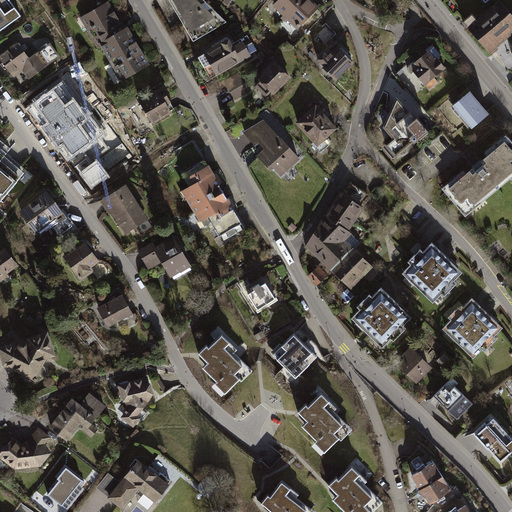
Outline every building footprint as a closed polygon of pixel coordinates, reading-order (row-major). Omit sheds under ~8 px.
[(10,0),(0,0),(0,30),(21,14),(10,0)] [(108,0),(80,16),(97,46),(101,45),(122,79),(150,63),(128,25),(124,27),(108,0)] [(170,0),(193,40),(228,21),(206,0),(170,0)] [(314,0),(278,0),(273,5),(298,29),(320,5),(314,0)] [(511,35),(511,16),(499,2),(477,21),(472,15),(463,23),(490,54),(511,35)] [(205,53),(198,57),(211,78),(258,50),(247,35),(234,43),(229,36),(204,51),(205,53)] [(17,41),(0,54),(0,58),(15,77),(23,71),(29,80),(48,65),(38,50),(29,56),(17,41)] [(324,51),(316,59),(337,79),(354,61),(338,44),(327,55),(324,51)] [(429,50),(407,68),(412,74),(415,71),(425,84),(447,67),(438,56),(436,57),(429,50)] [(274,59),(257,77),(259,79),(254,84),(268,97),(272,92),(275,94),(291,76),(274,59)] [(239,72),(224,81),(235,100),(250,91),(239,72)] [(49,85),(30,100),(47,121),(56,114),(54,112),(64,104),(49,85)] [(163,87),(141,101),(153,123),(176,108),(163,87)] [(472,89),(453,103),(474,127),(491,112),(472,89)] [(400,102),(384,116),(397,132),(418,115),(408,105),(405,107),(400,102)] [(316,103),(296,121),(321,150),(331,141),(327,137),(338,128),(316,103)] [(264,119),(243,132),(255,145),(259,142),(264,148),(258,155),(271,169),(273,167),(281,175),(300,157),(264,119)] [(99,122),(71,144),(82,159),(74,167),(84,181),(101,169),(96,163),(117,147),(99,122)] [(464,169),(444,187),(464,214),(511,175),(511,137),(508,132),(485,152),(488,155),(467,172),(464,169)] [(24,170),(0,150),(0,197),(1,199),(24,170)] [(206,159),(181,172),(189,184),(180,190),(193,212),(225,194),(206,159)] [(148,218),(126,183),(99,201),(110,215),(112,212),(125,233),(148,218)] [(47,190),(18,210),(36,231),(52,222),(60,233),(72,225),(47,190)] [(327,214),(337,222),(340,222),(349,230),(365,207),(343,190),(327,214)] [(225,194),(193,212),(200,222),(209,216),(220,235),(221,234),(225,239),(245,228),(225,194)] [(337,222),(327,214),(325,213),(318,225),(322,228),(324,239),(339,242),(346,239),(352,232),(349,230),(340,222),(337,222)] [(322,228),(318,225),(306,245),(332,271),(353,247),(346,239),(339,242),(324,239),(322,228)] [(153,242),(138,251),(149,269),(161,262),(170,278),(191,266),(174,235),(155,246),(153,242)] [(411,262),(403,271),(434,301),(444,292),(448,296),(461,283),(456,279),(465,269),(433,240),(424,249),(422,247),(409,260),(411,262)] [(84,241),(64,257),(82,280),(95,272),(91,267),(100,262),(84,241)] [(0,279),(19,267),(5,247),(0,250),(0,279)] [(373,266),(353,247),(332,271),(351,289),(373,266)] [(328,275),(319,265),(308,275),(312,280),(312,281),(316,286),(328,275)] [(252,291),(249,294),(259,309),(257,310),(258,313),(278,299),(277,297),(276,297),(266,282),(261,285),(259,283),(250,288),(252,291)] [(360,308),(352,317),(383,347),(392,337),(397,342),(410,329),(405,325),(414,315),(382,286),(373,295),(371,293),(358,306),(360,308)] [(125,292),(99,306),(110,328),(136,314),(125,292)] [(451,320),(443,328),(474,358),(483,349),(485,351),(498,339),(496,336),(505,326),(473,297),(464,306),(462,304),(449,317),(451,320)] [(51,329),(0,350),(4,367),(41,379),(57,353),(51,329)] [(238,348),(222,331),(200,352),(209,361),(204,365),(218,380),(216,383),(225,393),(239,379),(242,382),(254,370),(236,350),(238,348)] [(317,356),(295,333),(273,353),(296,377),(317,356)] [(405,358),(398,365),(417,383),(433,367),(412,346),(402,355),(405,358)] [(149,375),(117,384),(123,403),(120,407),(125,410),(121,417),(133,427),(148,411),(144,408),(154,393),(149,375)] [(453,376),(435,396),(459,417),(474,403),(455,385),(458,382),(453,376)] [(81,403),(72,397),(49,427),(67,440),(81,421),(95,433),(99,428),(92,423),(106,405),(90,391),(81,403)] [(338,407),(322,391),(309,404),(307,401),(297,410),(307,420),(303,424),(318,440),(316,441),(325,450),(340,436),(342,438),(352,428),(334,410),(338,407)] [(511,436),(494,418),(476,435),(501,462),(511,451),(511,436)] [(12,436),(0,452),(0,458),(15,469),(41,467),(51,453),(46,444),(51,437),(38,427),(29,439),(21,442),(12,436)] [(413,460),(418,469),(429,464),(424,454),(413,460)] [(138,456),(119,481),(109,473),(97,489),(122,508),(138,488),(155,500),(170,481),(138,456)] [(435,461),(412,475),(419,490),(444,475),(435,461)] [(336,476),(328,484),(337,493),(332,498),(346,511),(368,511),(370,511),(371,511),(372,511),(383,501),(365,483),(368,480),(353,465),(339,479),(336,476)] [(59,478),(47,493),(61,504),(81,478),(66,466),(57,477),(59,478)] [(444,475),(419,490),(422,493),(426,496),(430,503),(453,489),(444,475)] [(297,493),(282,481),(272,494),(269,492),(262,501),(273,510),(271,511),(314,511),(294,496),(297,493)]
